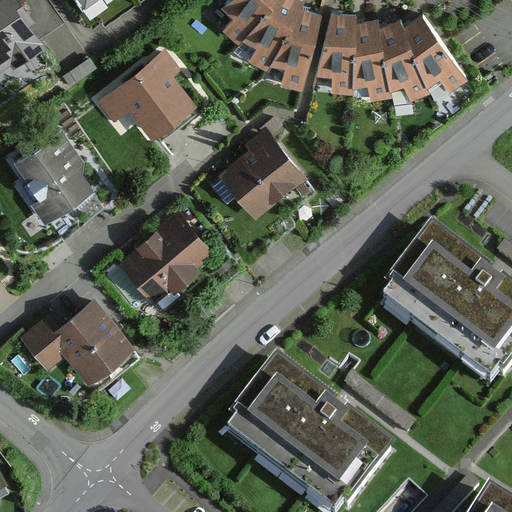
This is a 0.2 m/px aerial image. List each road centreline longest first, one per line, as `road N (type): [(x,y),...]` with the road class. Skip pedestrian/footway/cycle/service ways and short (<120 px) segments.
road 1 (residential): [(103,471),(238,332),(461,142)]
road 2 (residential): [(0,330),(201,159)]
road 3 (residential): [(96,479),(0,401)]
